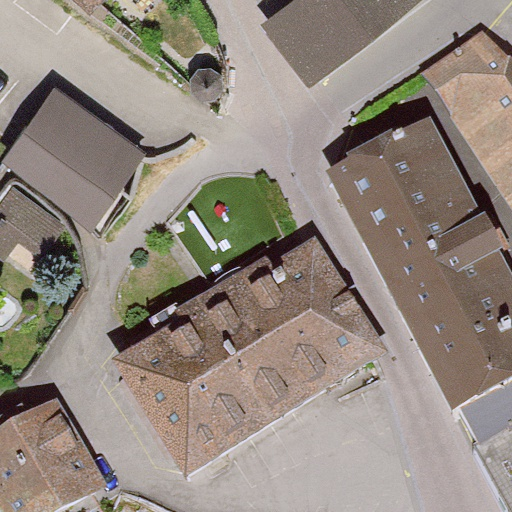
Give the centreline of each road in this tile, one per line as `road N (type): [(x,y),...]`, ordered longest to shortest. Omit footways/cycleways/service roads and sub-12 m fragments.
road 1 (residential): [(286,133),(462,511)]
road 2 (residential): [(473,0),(286,133)]
road 3 (residential): [(218,0),(286,133)]
